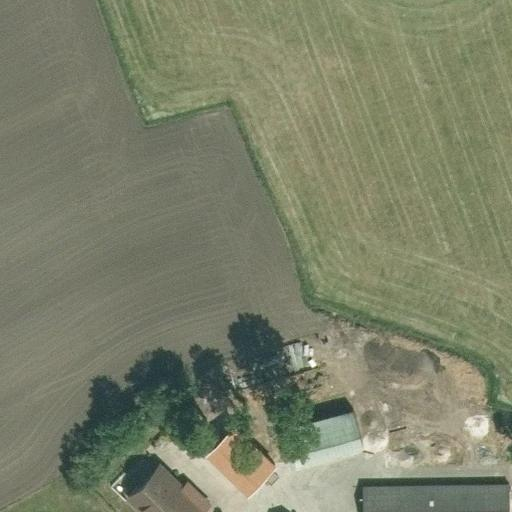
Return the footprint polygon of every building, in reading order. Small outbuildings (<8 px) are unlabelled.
[(400,370),(381,375),(392,414),(410,409),(400,370)] [(353,408),(281,428),(291,464),(363,444),(353,408)] [(248,438),(233,424),(208,450),(223,464),(248,438)] [(190,511),(169,490),(172,487),(156,472),(126,503),(135,511),(190,511)] [(510,511),(510,485),(364,486),(364,511),(510,511)]
